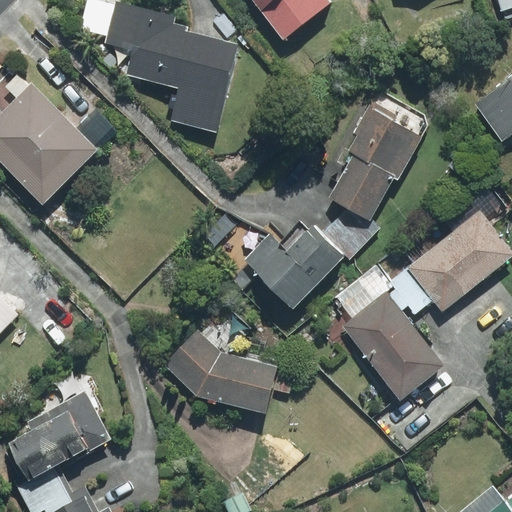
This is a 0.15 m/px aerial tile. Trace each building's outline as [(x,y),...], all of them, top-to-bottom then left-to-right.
[(327,9),(320,0),(244,0),(277,45),(327,9)] [(511,0),(494,0),(499,15),(511,11),(511,0)] [(235,47),(168,30),(171,18),(117,4),(98,76),(176,96),(169,125),(212,136),(235,47)] [(24,79),(0,100),(0,168),(34,207),(92,156),(24,79)] [(511,79),(474,106),(502,147),(511,139),(511,79)] [(372,227),(422,135),(365,104),(334,159),(349,167),(329,204),(372,227)] [(511,261),(511,254),(477,212),(405,271),(443,318),(511,261)] [(283,313),(340,263),(308,227),(280,252),(269,240),(241,265),(283,313)] [(334,300),(349,319),(337,329),(399,406),(442,372),(381,294),(376,298),(361,278),(334,300)] [(0,334),(18,317),(0,298),(0,334)] [(218,358),(196,334),(162,366),(196,402),(262,421),(276,374),(218,358)] [(5,442),(27,488),(58,474),(108,451),(83,396),(29,421),(33,429),(5,442)] [(58,511),(73,505),(58,474),(27,488),(19,492),(28,511),(58,511)] [(466,511),(511,511),(511,494),(498,506),(488,494),(466,511)] [(73,505),(58,511),(93,511),(87,499),(73,505)]
